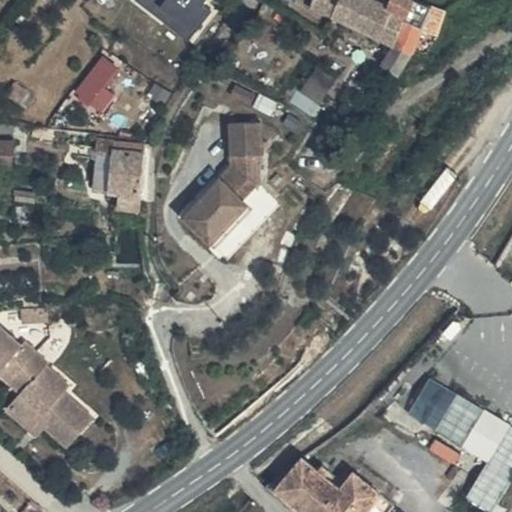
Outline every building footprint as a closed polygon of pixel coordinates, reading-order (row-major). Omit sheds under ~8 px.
[(142,0),(191,39),(214,10),(206,3),(208,0),(142,0)] [(315,0),(313,8),(334,15),(340,0),(315,0)] [(340,0),(334,15),(394,42),(409,9),(385,0),(340,0)] [(385,0),(409,9),(413,0),(385,0)] [(416,52),(438,5),(427,0),(413,0),(409,9),(394,42),(392,45),(397,48),(403,45),(416,52)] [(410,55),(416,52),(403,45),(397,48),(392,45),(390,50),(408,59),(410,55)] [(400,74),(408,59),(390,50),(382,67),(400,74)] [(86,88),(82,85),(76,93),(91,105),(96,97),(100,100),(103,95),(110,84),(114,78),(112,77),(121,64),(109,57),(86,88)] [(315,112),(332,89),(316,76),(298,99),(315,112)] [(31,106),(39,94),(17,79),(9,92),(31,106)] [(110,84),(103,95),(113,102),(120,91),(110,84)] [(226,238),(257,207),(246,196),(263,180),(261,153),(266,150),(264,118),(232,121),(234,153),(241,152),(241,171),(230,182),(223,174),(186,212),(212,240),(220,231),(226,238)] [(0,159),(14,161),(15,137),(0,136),(0,159)] [(110,136),(109,148),(145,148),(145,140),(110,136)] [(91,190),(109,191),(109,148),(92,149),(91,190)] [(109,191),(143,192),(145,148),(109,148),(109,191)] [(241,152),(234,153),(235,162),(223,174),(230,182),(241,171),(241,152)] [(0,159),(0,169),(13,170),(14,161),(0,159)] [(143,192),(109,191),(110,199),(121,199),(123,208),(143,208),(143,192)] [(220,231),(212,240),(218,246),(226,238),(220,231)] [(0,409),(1,410),(28,381),(30,379),(17,366),(12,372),(0,361),(0,409)] [(511,427),(429,380),(405,418),(479,462),(458,497),(482,511),(494,511),(511,483),(511,427)] [(37,445),(30,453),(56,474),(85,444),(56,417),(62,410),(28,381),(1,410),(37,445)] [(37,445),(10,420),(0,430),(0,438),(24,460),(30,453),(37,445)] [(374,511),(380,505),(351,481),(340,493),(301,462),(275,497),(293,511),(374,511)]
